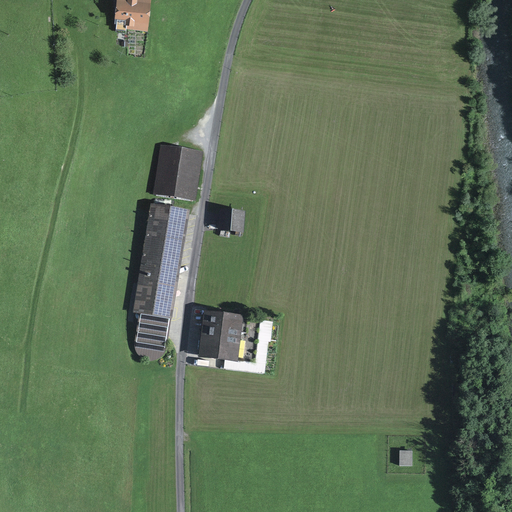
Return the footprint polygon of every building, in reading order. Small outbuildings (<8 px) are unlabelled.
[(116,0),(114,27),(148,30),(150,0),(116,0)] [(158,147),(152,194),(194,199),(200,152),(158,147)] [(186,210),(148,204),(130,312),(168,318),(186,210)] [(217,209),(215,229),(242,232),(244,212),(217,209)] [(205,313),(200,355),(238,359),(242,318),(205,313)] [(398,444),(398,464),(413,464),(413,444),(398,444)]
